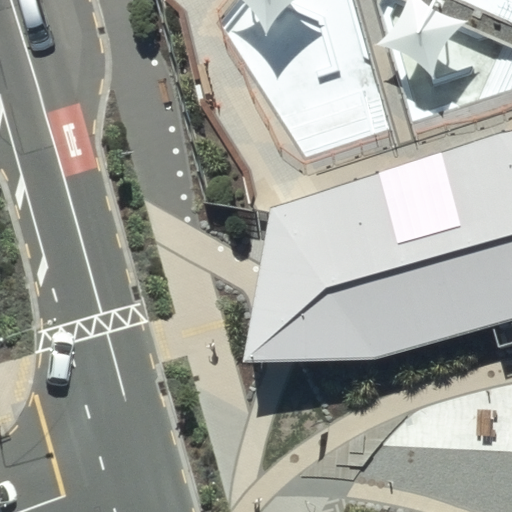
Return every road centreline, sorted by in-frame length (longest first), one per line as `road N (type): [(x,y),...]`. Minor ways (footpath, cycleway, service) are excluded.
road 1 (tertiary): [(14,0),(145,469)]
road 2 (unknown): [(249,105),(345,0)]
road 3 (tertiary): [(145,469),(18,511)]
